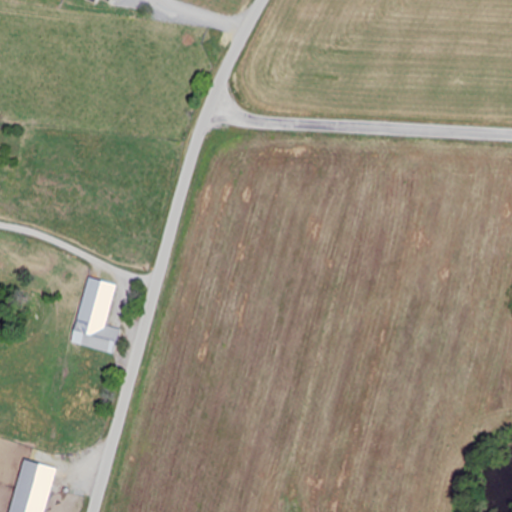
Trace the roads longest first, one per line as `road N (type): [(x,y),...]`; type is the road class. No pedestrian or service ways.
road 1 (residential): [(93,511),(196,142),(261,0)]
road 2 (residential): [(511,138),(205,117)]
